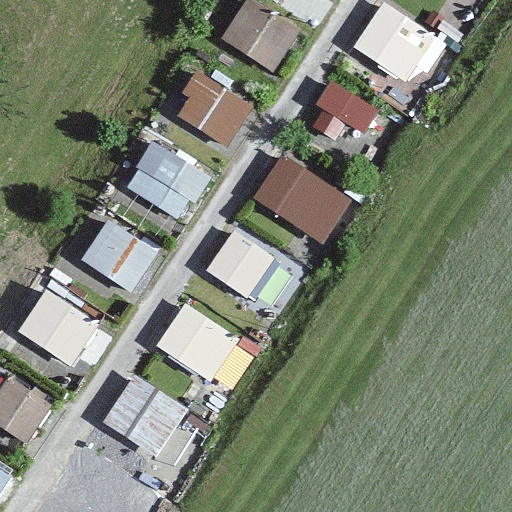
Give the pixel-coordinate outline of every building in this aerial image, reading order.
[(301,0),(237,0),(229,10),(282,50),(313,9),(301,0)] [(429,80),(466,26),(428,0),(382,0),(360,33),(429,80)] [(201,52),(186,100),(247,118),(262,71),(201,52)] [(363,122),(387,84),(345,58),(321,96),(363,122)] [(135,174),(195,202),(220,148),(161,120),(135,174)] [(295,130),(263,173),(336,225),(367,182),(295,130)] [(90,234),(143,271),(172,229),(119,192),(90,234)] [(217,253),(282,289),(307,243),(242,208),(217,253)] [(62,258),(28,297),(84,346),(118,307),(62,258)] [(167,323),(220,363),(252,322),(199,282),(167,323)] [(13,349),(0,376),(0,396),(46,417),(66,374),(13,349)] [(143,353),(113,405),(173,439),(203,388),(143,353)] [(89,436),(66,480),(105,500),(113,485),(150,504),(166,475),(89,436)] [(0,479),(19,452),(0,438),(0,479)] [(67,511),(41,497),(32,511),(67,511)]
